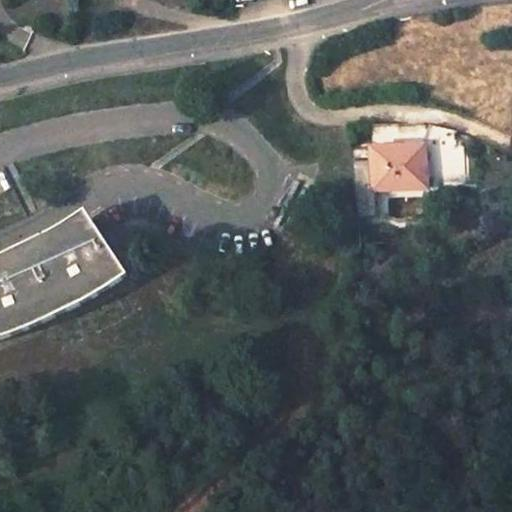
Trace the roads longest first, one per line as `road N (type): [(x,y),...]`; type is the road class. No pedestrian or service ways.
road 1 (residential): [(0,154),(106,121),(210,116),(263,157),(260,204),(217,220),(143,186),(96,189),(0,243)]
road 2 (unclassified): [(0,80),(303,26),(379,0)]
road 3 (unknown): [(363,116),(332,116),(312,96),(312,70),(326,50),(332,16)]
